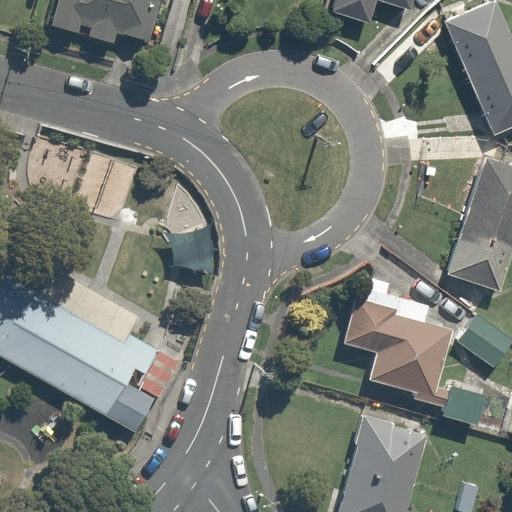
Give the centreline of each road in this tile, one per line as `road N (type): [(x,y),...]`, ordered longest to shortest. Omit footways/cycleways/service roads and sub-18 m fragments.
road 1 (residential): [(162,126),(263,71),(318,81),(358,121),(363,169),(347,214),(326,234),(247,263)]
road 2 (residential): [(247,263),(216,378),(181,465)]
road 3 (residential): [(162,126),(191,142),(228,181),(247,263)]
road 4 (residential): [(0,81),(162,126)]
